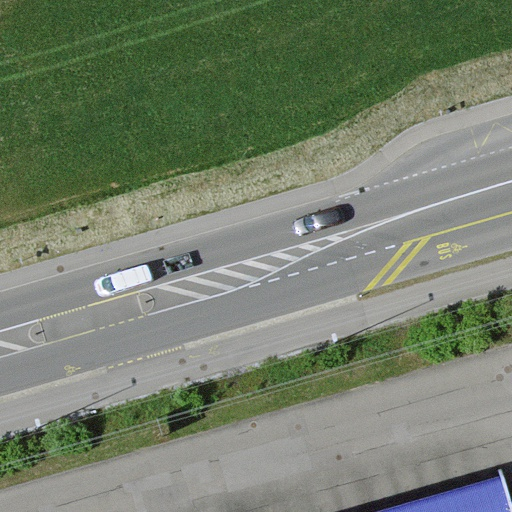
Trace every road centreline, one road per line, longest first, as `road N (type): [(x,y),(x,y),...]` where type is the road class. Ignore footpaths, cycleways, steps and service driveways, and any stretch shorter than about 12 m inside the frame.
road 1 (secondary): [(0,345),(511,200)]
road 2 (residential): [(511,410),(157,511)]
